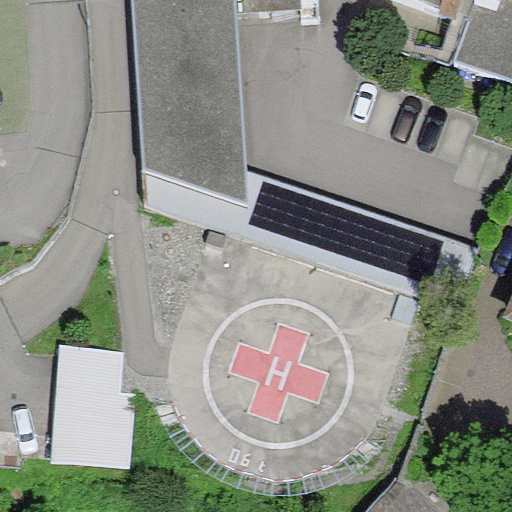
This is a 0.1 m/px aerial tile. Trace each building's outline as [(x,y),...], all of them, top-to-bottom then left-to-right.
[(132,0),(143,175),(249,208),(248,178),(236,0),(132,0)] [(511,0),(395,0),(471,27),(457,67),(511,88),(511,0)] [(249,208),(143,175),(145,207),(246,241),(265,184),(248,178),(249,208)] [(478,256),(265,184),(246,241),(458,314),(478,256)] [(118,359),(68,355),(60,462),(125,467),(130,401),(115,400),(118,359)] [(422,511),(398,486),(378,505),(371,511),(422,511)]
